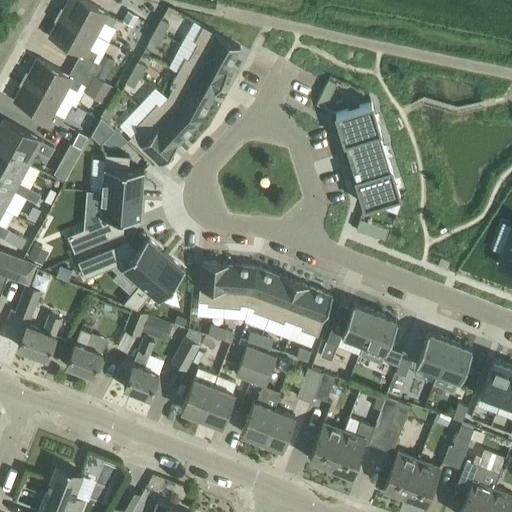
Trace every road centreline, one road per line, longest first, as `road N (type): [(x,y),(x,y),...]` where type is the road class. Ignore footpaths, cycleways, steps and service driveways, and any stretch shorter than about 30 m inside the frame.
road 1 (tertiary): [(274,491),(24,396)]
road 2 (residential): [(263,125),(252,123),(219,153),(199,179),(202,203),(220,222),(308,241)]
road 3 (residential): [(308,241),(511,325)]
road 4 (residential): [(308,241),(312,197),(293,132),(263,125)]
road 5 (residential): [(303,33),(165,0)]
